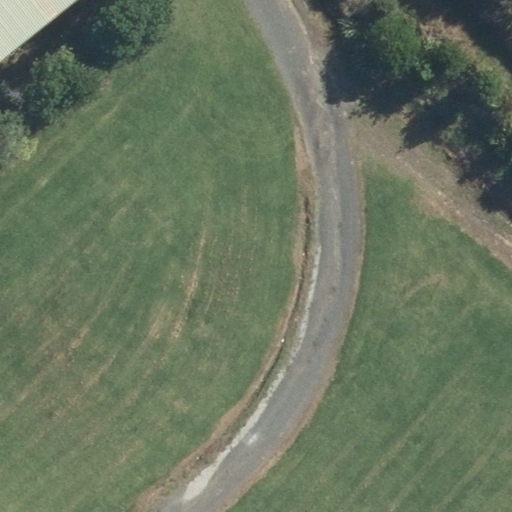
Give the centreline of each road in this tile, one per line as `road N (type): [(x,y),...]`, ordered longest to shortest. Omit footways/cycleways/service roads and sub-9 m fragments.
road 1 (track): [(266,0),(339,200),(329,351),(155,511)]
road 2 (track): [(271,0),(404,147),(511,218)]
